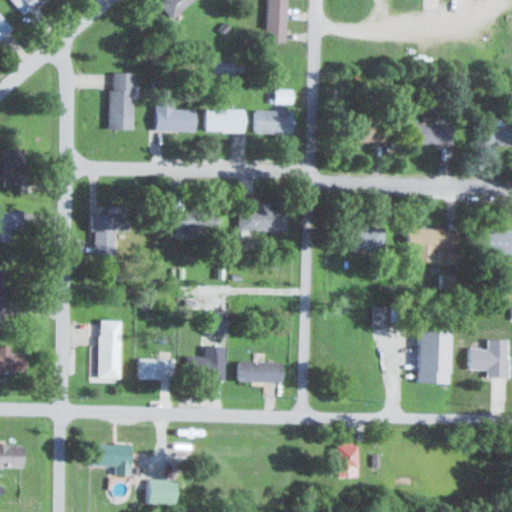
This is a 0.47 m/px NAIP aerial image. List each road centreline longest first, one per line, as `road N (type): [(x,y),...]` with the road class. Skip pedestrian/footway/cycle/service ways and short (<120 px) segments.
road 1 (residential): [(511,417),(0,406)]
road 2 (residential): [(58,511),(65,63),(56,42)]
road 3 (residential): [(509,187),(316,177),(290,168),(65,165)]
road 4 (residential): [(300,416),(315,0)]
road 5 (residential): [(0,88),(105,0)]
